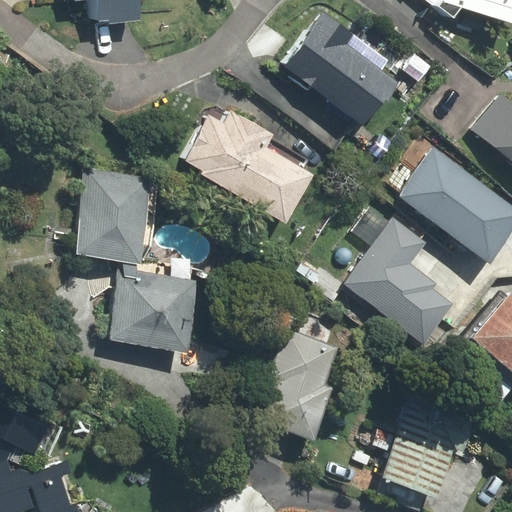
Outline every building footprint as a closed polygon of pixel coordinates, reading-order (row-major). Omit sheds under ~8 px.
[(138,22),(134,0),(60,0),(61,1),(65,0),(100,0),(104,24),(138,22)] [(511,0),(429,0),(455,18),(462,8),(511,22),(511,0)] [(345,44),(352,34),(322,12),(282,66),(363,127),(396,83),(345,44)] [(511,100),(503,92),(472,127),(511,162),(511,100)] [(231,113),(224,126),(210,118),(185,162),(202,171),(200,175),(286,222),(312,175),(302,169),(308,160),(270,139),(272,136),(231,113)] [(511,205),(434,149),(400,196),(490,260),(511,230),(511,205)] [(151,177),(87,168),(75,256),(121,262),(110,339),(187,349),(196,281),(138,274),(151,177)] [(392,219),(344,284),(424,342),(452,304),(432,290),(436,284),(409,264),(424,243),(392,219)] [(511,294),(475,338),(511,368),(511,294)] [(257,378),(269,383),(256,418),(314,439),(332,387),(326,385),(339,347),(276,325),(257,378)] [(494,372),(479,391),(494,404),(510,385),(494,372)] [(371,445),(391,452),(382,477),(437,497),(453,453),(463,456),(477,417),(412,393),(396,436),(377,429),(371,445)] [(0,399),(0,511),(13,511),(40,504),(42,511),(78,511),(76,505),(70,506),(58,464),(30,472),(11,471),(8,459),(14,446),(35,456),(50,424),(0,399)]
